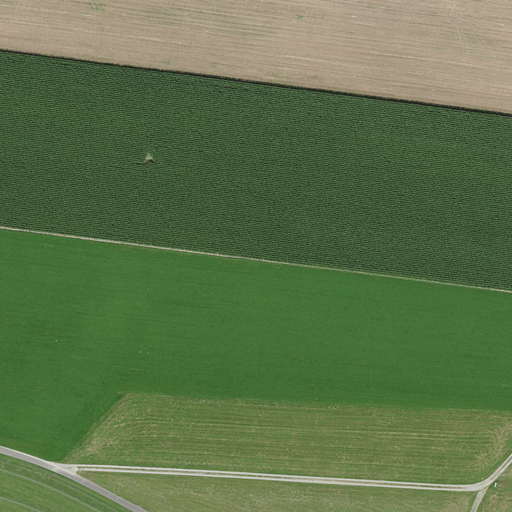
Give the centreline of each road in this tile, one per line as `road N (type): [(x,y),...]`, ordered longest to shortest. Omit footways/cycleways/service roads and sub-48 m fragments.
road 1 (track): [(61,470),(485,482)]
road 2 (track): [(0,449),(141,511)]
